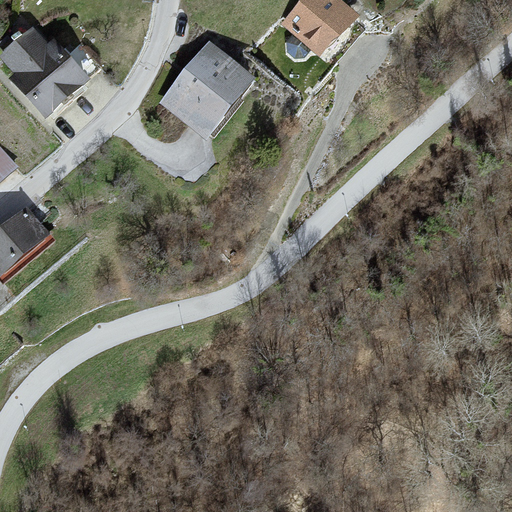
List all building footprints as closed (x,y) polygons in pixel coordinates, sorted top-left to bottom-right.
[(335,0),(303,0),(279,27),(320,64),(360,21),(335,0)] [(33,28),(0,56),(0,84),(41,127),(87,86),(33,28)] [(210,40),(157,105),(205,149),(252,81),(210,40)] [(0,154),(0,185),(16,172),(0,154)] [(23,214),(0,233),(0,285),(52,244),(23,214)]
